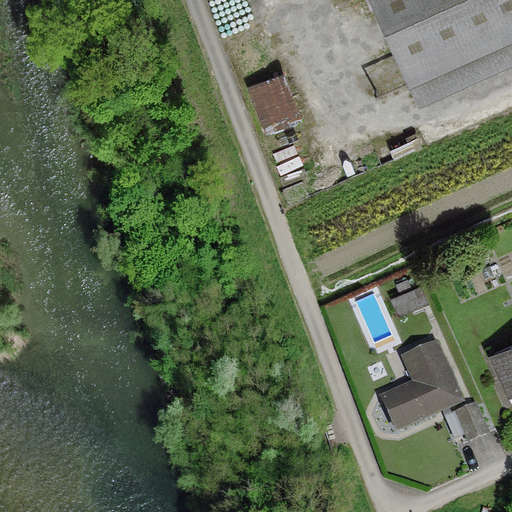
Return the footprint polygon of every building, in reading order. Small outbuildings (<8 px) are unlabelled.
[(511,0),(369,0),(405,79),(511,30),(511,0)] [(400,296),(390,300),(397,314),(425,302),(418,288),(409,292),(405,282),(395,286),(400,296)] [(511,344),(489,355),(503,385),(511,381),(511,344)] [(419,383),(380,400),(394,431),(458,402),(433,346),(407,357),(419,383)] [(471,406),(448,417),(457,435),(463,432),(467,441),(484,434),(471,406)]
